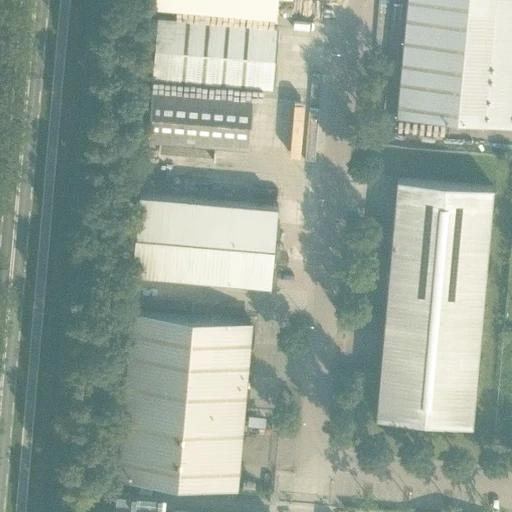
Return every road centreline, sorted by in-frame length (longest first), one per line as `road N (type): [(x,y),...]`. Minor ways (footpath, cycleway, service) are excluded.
road 1 (unclassified): [(353,0),(322,425),(356,464),(511,481)]
road 2 (primary): [(44,0),(0,454)]
